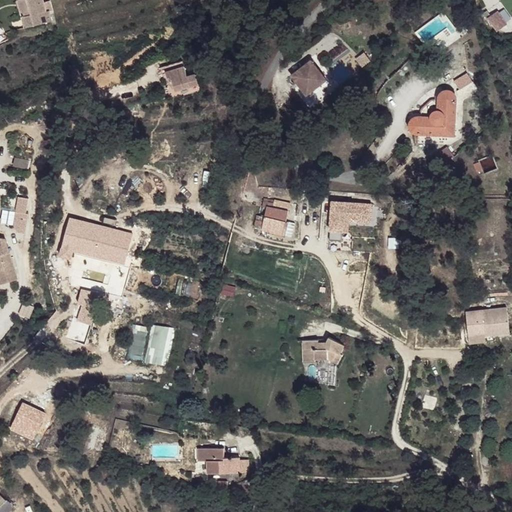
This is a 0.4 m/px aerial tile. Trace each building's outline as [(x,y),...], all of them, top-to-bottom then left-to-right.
[(15,0),(19,31),(47,25),(45,15),(48,14),(46,4),(40,6),(38,0),(15,0)] [(497,9),(486,17),(496,32),(507,24),(497,9)] [(305,52),(284,66),(299,88),(320,73),(305,52)] [(178,53),(156,60),(161,78),(169,76),(171,83),(193,77),(190,66),(183,68),(178,53)] [(464,70),(450,77),(455,86),(468,79),(464,70)] [(468,79),(455,86),(460,96),(473,89),(468,79)] [(404,127),(408,129),(446,134),(451,92),(448,87),(444,86),(440,85),(438,86),(435,88),(434,90),(433,92),(433,95),(423,100),(420,102),(416,105),(414,109),(413,112),(410,111),(407,111),(404,114),(402,116),(401,120),(402,124),(404,127)] [(341,197),(331,197),(330,223),(341,223),(341,197)] [(290,201),(275,198),(275,201),(274,204),(273,206),(288,208),(290,201)] [(274,204),(268,202),(265,213),(286,219),(288,208),(273,206),(274,204)] [(286,219),(265,213),(264,219),(262,227),(283,232),(286,219)] [(25,219),(13,216),(10,228),(13,236),(21,238),(25,219)] [(264,219),(256,217),(254,225),(262,227),(264,219)] [(341,223),(330,223),(329,241),(341,241),(341,223)] [(98,232),(69,225),(65,240),(67,241),(64,254),(72,256),(74,249),(105,257),(111,229),(99,226),(98,232)] [(0,275),(1,278),(6,285),(6,286),(21,277),(0,240),(0,275)] [(108,267),(93,266),(92,273),(107,274),(108,267)] [(101,293),(84,289),(82,302),(99,306),(101,293)] [(507,310),(465,315),(468,337),(485,335),(485,338),(497,336),(510,334),(507,310)] [(68,318),(66,330),(114,339),(117,320),(104,318),(102,324),(68,318)] [(145,361),(165,365),(173,328),(153,323),(145,361)] [(143,357),(145,325),(131,324),(129,356),(143,357)] [(317,336),(299,341),(302,353),(298,355),(303,369),(317,365),(315,361),(327,357),(338,362),(342,353),(340,352),(344,343),(329,335),(325,340),(317,336)] [(468,337),(464,337),(465,346),(497,343),(497,336),(485,338),(485,335),(468,337)] [(32,438),(44,411),(21,401),(9,428),(32,438)] [(227,443),(204,440),(201,456),(208,457),(207,466),(234,469),(235,456),(226,455),(227,443)]
